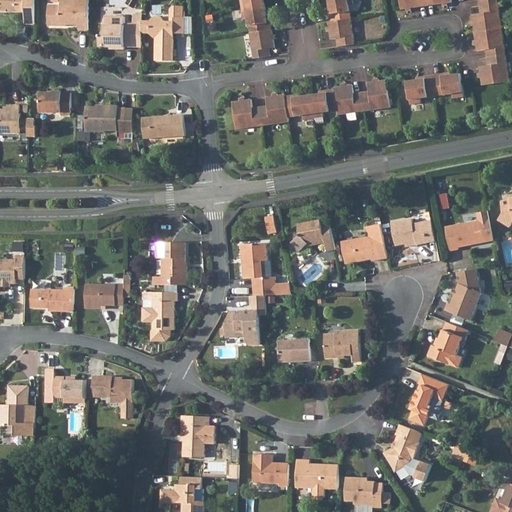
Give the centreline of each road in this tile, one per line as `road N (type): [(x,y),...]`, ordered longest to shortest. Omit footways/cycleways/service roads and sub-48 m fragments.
road 1 (residential): [(212,193),(511,138)]
road 2 (residential): [(401,334),(369,395),(346,417),(318,426),(273,422),(177,376)]
road 3 (residential): [(204,86),(129,87),(0,53)]
road 4 (residential): [(177,376),(217,296),(212,193)]
road 5 (residential): [(389,54),(204,86)]
road 6 (residential): [(177,376),(94,342),(0,339)]
road 7 (residential): [(389,54),(456,50),(453,24),(445,21),(405,26),(391,46)]
road 8 (residential): [(138,511),(153,436),(177,376)]
road 9 (residential): [(0,212),(98,211),(136,199)]
road 10 (residential): [(136,199),(0,193)]
